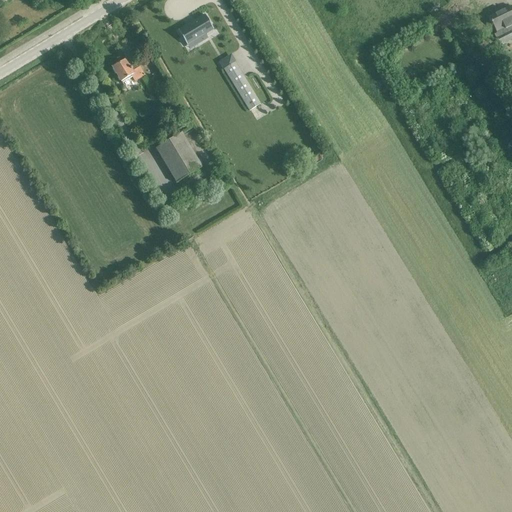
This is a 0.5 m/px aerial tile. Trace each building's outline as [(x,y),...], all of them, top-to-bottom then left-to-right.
[(511,8),(511,5),(489,16),(497,32),(504,28),(506,32),(496,37),(499,43),(511,36),(511,8)] [(186,26),(179,30),(188,45),(195,41),(197,45),(206,40),(203,36),(213,30),(204,15),(186,26)] [(118,61),(112,64),(113,66),(112,67),(121,82),(127,78),(128,78),(132,76),(134,80),(144,74),(136,61),(129,66),(125,59),(119,62),(118,61)] [(234,63),(223,70),(249,111),(260,104),(234,63)] [(176,183),(202,167),(182,133),(156,148),(176,183)]
